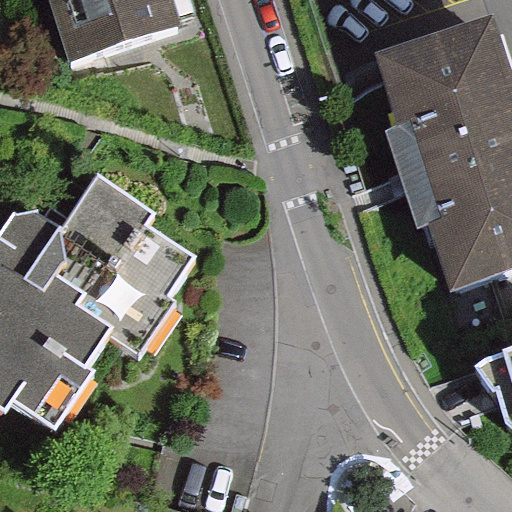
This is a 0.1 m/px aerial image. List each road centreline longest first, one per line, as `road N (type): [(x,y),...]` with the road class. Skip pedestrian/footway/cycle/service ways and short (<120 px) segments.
road 1 (residential): [(337,334),(239,0)]
road 2 (residential): [(485,511),(441,470),(337,334)]
road 3 (residential): [(337,334),(289,511)]
